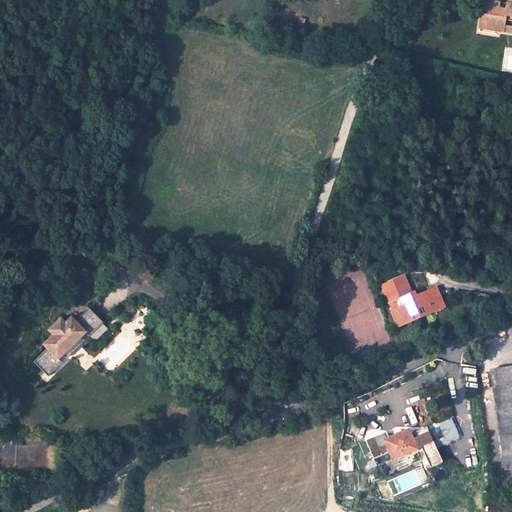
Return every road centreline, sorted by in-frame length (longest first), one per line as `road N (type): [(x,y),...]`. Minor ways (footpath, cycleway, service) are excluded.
road 1 (unclassified): [(277,414),(297,258),(387,0)]
road 2 (unclassified): [(277,414),(136,456),(23,511)]
road 3 (unclassified): [(511,316),(277,414)]
